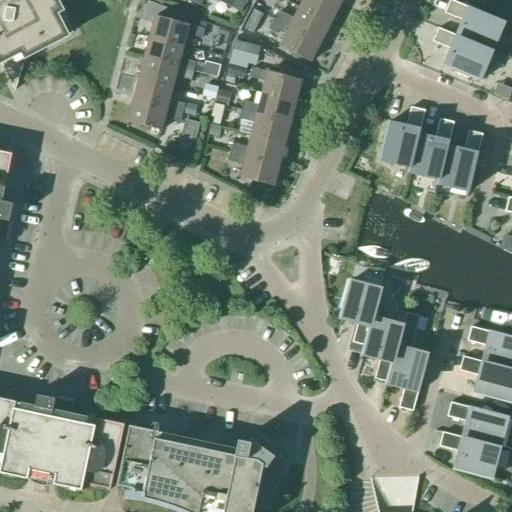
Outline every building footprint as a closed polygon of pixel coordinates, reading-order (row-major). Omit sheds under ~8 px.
[(0,0),(0,62),(15,92),(26,58),(73,34),(55,0),(0,0)] [(245,4),(237,0),(185,0),(199,7),(202,0),(214,0),(241,14),(245,4)] [(331,24),(341,5),(330,0),(303,0),(300,8),(331,24)] [(456,37),(493,53),(505,24),(499,21),(503,10),(481,0),(476,12),(450,1),(445,14),(462,22),(456,37)] [(321,43),(331,24),(300,8),(294,19),(280,12),(275,20),(321,43)] [(150,39),(183,47),(186,35),(202,39),(204,30),(189,26),(155,17),(150,39)] [(311,63),(321,43),(275,20),(271,28),(286,36),(280,47),(311,63)] [(456,37),(438,29),(433,43),(450,50),(444,66),(457,72),(456,74),(469,79),(469,77),(481,82),(493,53),(456,37)] [(180,59),(183,47),(150,39),(144,59),(193,72),(196,63),(180,59)] [(255,66),(260,47),(235,41),(228,65),(246,70),(247,64),(255,66)] [(191,81),(193,72),(144,59),(139,80),(173,89),(176,77),(191,81)] [(220,66),(205,62),(202,74),(217,78),(220,66)] [(262,94),(296,102),(301,81),(268,72),(267,73),(252,69),(249,78),(265,82),(262,94)] [(169,101),(173,89),(139,80),(133,101),(183,114),(185,105),(169,101)] [(215,100),(218,87),(205,84),(202,96),(215,100)] [(290,124),(296,102),(262,94),(259,106),(243,102),(241,111),(290,124)] [(180,123),(183,114),(133,101),(128,123),(161,132),(165,119),(180,123)] [(419,135),(425,112),(411,108),(406,127),(389,123),(386,136),(384,136),(381,149),(383,150),(380,162),(409,169),(410,169),(419,135)] [(285,145),(290,124),(241,111),(239,120),(254,124),(251,136),(285,145)] [(218,138),(223,118),(213,116),(208,135),(218,138)] [(447,147),(448,147),(454,123),(440,120),(435,139),(419,135),(410,169),(409,169),(408,174),(438,181),(437,186),(438,186),(447,147)] [(447,147),(438,186),(468,193),(470,187),(472,187),(474,178),(472,177),(482,135),(468,132),(464,151),(448,147),(447,147)] [(280,165),(285,145),(251,136),(248,148),(232,144),(230,153),(280,165)] [(2,202),(12,155),(0,152),(0,466),(1,467),(0,473),(0,474),(27,480),(29,482),(33,484),(37,486),(39,487),(42,487),(44,487),(46,487),(48,487),(52,487),(55,486),(82,492),(83,485),(111,490),(124,426),(72,415),(74,404),(37,396),(35,407),(0,399),(0,240),(5,241),(13,205),(2,202)] [(274,187),(280,165),(230,153),(228,162),(243,166),(240,178),(274,187)] [(511,251),(511,237),(506,236),(503,249),(511,251)] [(374,318),(379,301),(382,290),(351,281),(347,293),(345,293),(342,306),(344,306),(340,320),(357,325),(352,343),(365,347),(366,347),(373,318),(374,318)] [(398,347),(404,326),(407,313),(385,303),(379,301),(374,318),(373,318),(366,347),(365,347),(363,356),(380,361),(375,380),(387,383),(388,383),(398,347)] [(481,363),(511,371),(511,338),(471,328),(467,342),(486,347),(482,362),(481,363)] [(428,355),(398,347),(388,383),(387,383),(387,385),(404,390),(399,409),(413,412),(424,370),(426,371),(428,362),(426,361),(428,355)] [(511,371),(481,363),(482,362),(463,357),(459,372),(478,377),(473,394),(511,403),(511,371)] [(462,439),(500,449),(508,419),(451,403),(447,417),(466,422),(462,438),(462,439)] [(238,450),(158,433),(129,427),(117,487),(130,490),(129,497),(143,499),(156,503),(170,507),(183,511),(254,511),(255,507),(267,510),(266,510),(268,511),(286,464),(262,437),(261,438),(261,439),(256,444),(251,440),(249,444),(240,442),(238,450)] [(462,439),(462,438),(443,433),(439,447),(458,452),(453,469),(468,473),(467,475),(480,478),(480,476),(492,480),(500,449),(462,439)]
